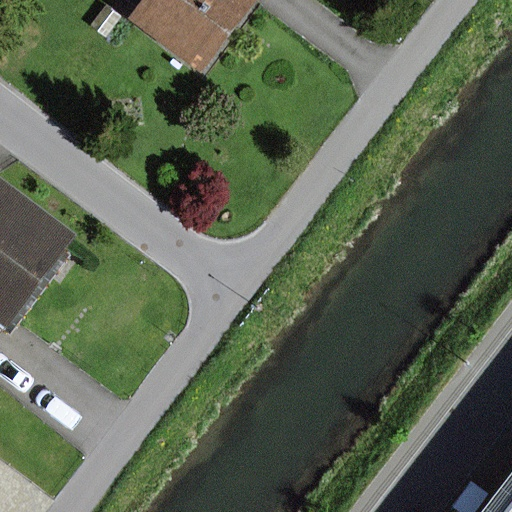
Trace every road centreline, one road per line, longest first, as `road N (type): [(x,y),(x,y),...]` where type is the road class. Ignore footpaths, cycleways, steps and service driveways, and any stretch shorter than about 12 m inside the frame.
road 1 (residential): [(232,294),(458,0)]
road 2 (residential): [(232,294),(0,115)]
road 3 (residential): [(70,511),(232,294)]
road 4 (residential): [(511,377),(407,511)]
